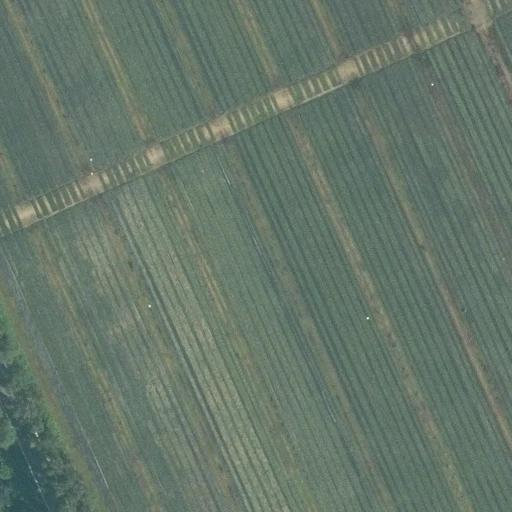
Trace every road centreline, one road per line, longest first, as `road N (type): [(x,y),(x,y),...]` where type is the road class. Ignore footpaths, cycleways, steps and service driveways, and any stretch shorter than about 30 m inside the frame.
road 1 (unknown): [(0,234),(505,0)]
road 2 (tertiary): [(59,511),(0,378)]
